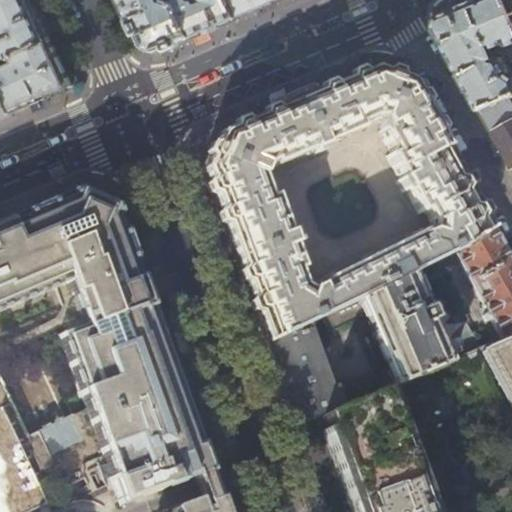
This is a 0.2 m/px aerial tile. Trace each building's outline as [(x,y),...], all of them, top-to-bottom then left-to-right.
[(34,0),(0,0),(0,34),(10,57),(15,56),(17,60),(55,44),(34,0)] [(176,42),(185,38),(192,35),(176,0),(125,0),(145,44),(159,49),(163,47),(176,42)] [(230,0),(176,0),(192,35),(214,26),(238,16),(230,0)] [(230,0),(238,16),(275,0),(230,0)] [(511,42),(511,4),(510,0),(471,0),(442,12),(437,27),(459,67),(481,107),(511,93),(511,70),(509,67),(503,54),(497,52),(493,46),(506,41),(507,42),(510,43),(511,42)] [(64,64),(55,44),(17,60),(0,67),(0,83),(13,111),(44,98),(74,86),(64,64)] [(469,191),(446,148),(421,104),(409,81),(372,68),(354,76),(245,123),(219,133),(203,169),(217,207),(247,289),(267,342),(307,323),(348,303),(429,264),(432,262),(490,229),(469,191)] [(0,116),(13,111),(0,83),(0,116)] [(511,93),(481,107),(480,107),(497,138),(511,164),(511,93)] [(95,203),(75,193),(0,225),(0,312),(56,290),(72,332),(58,337),(58,340),(119,508),(191,482),(201,506),(201,509),(195,511),(193,507),(179,511),(221,511),(212,485),(193,433),(167,362),(142,293),(115,219),(112,211),(95,203)] [(500,340),(511,335),(511,268),(490,229),(432,262),(461,313),(475,304),(453,262),(457,259),(484,309),(481,311),(483,315),(482,318),(485,322),(489,319),(500,340)] [(361,314),(363,315),(392,385),(475,350),(429,264),(348,303),(355,317),(361,314)] [(338,389),(332,391),(307,323),(267,342),(279,374),(298,424),(321,415),(344,405),(338,389)] [(511,511),(511,335),(500,340),(475,350),(392,385),(344,405),(321,415),(335,453),(356,511),(511,511)] [(60,421),(32,435),(53,478),(82,464),(60,421)]
